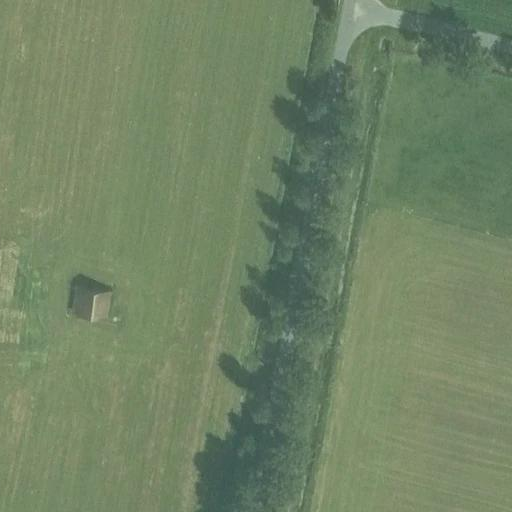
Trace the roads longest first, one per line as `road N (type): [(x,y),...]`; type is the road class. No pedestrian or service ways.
road 1 (unclassified): [(349,7),(256,511)]
road 2 (unclassified): [(511,47),(349,7)]
